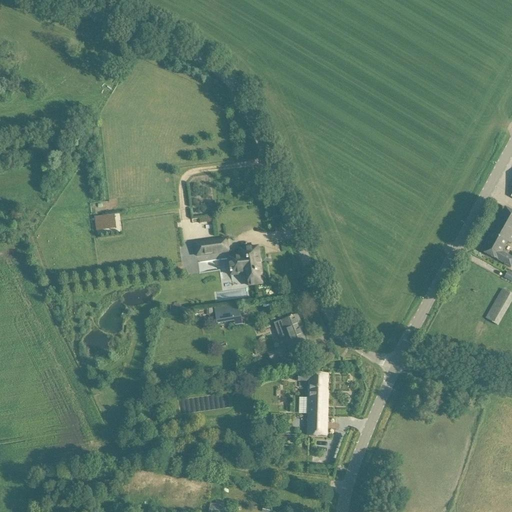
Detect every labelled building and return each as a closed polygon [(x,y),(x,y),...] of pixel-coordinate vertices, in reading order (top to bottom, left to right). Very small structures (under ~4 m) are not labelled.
[(511,211),(506,208),(485,244),(495,249),(494,251),(501,255),(502,252),(508,242),(510,243),(511,239),(511,211)] [(114,214),(94,217),(96,227),(116,224),(114,214)] [(197,256),(205,255),(229,252),(227,239),(195,244),(197,256)] [(495,249),(485,244),(482,251),(511,267),(511,265),(511,257),(502,252),(501,255),(494,251),(495,249)] [(231,276),(243,274),(247,273),(249,286),(263,284),(260,265),(259,259),(260,259),(258,247),(246,249),(246,248),(239,249),(240,256),(229,258),(231,276)] [(511,299),(511,294),(504,290),(487,319),(497,325),(511,299)] [(229,318),(236,317),(234,307),(215,310),(217,325),(230,323),(229,318)] [(291,347),(306,341),(299,324),(301,324),(297,315),(292,317),(290,317),(290,318),(275,324),(281,340),(288,338),(291,347)] [(287,356),(285,349),(269,355),(271,362),(287,356)] [(326,439),(328,374),(299,374),(299,379),(309,379),(307,439),(326,439)]
